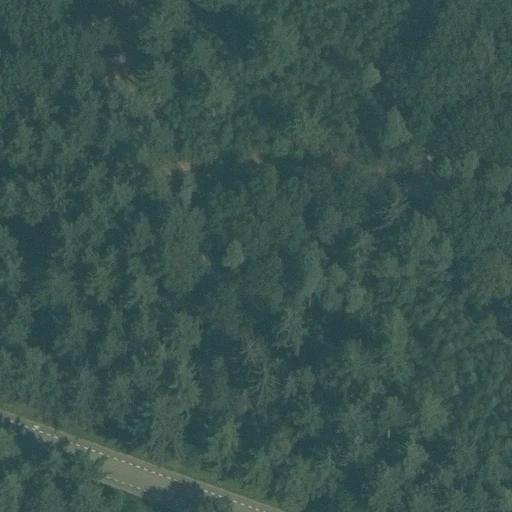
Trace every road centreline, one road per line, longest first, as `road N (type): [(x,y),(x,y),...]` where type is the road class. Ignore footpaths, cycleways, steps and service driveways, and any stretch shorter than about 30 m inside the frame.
road 1 (track): [(511,342),(405,149),(392,81),(459,0)]
road 2 (tertiary): [(229,511),(0,429)]
